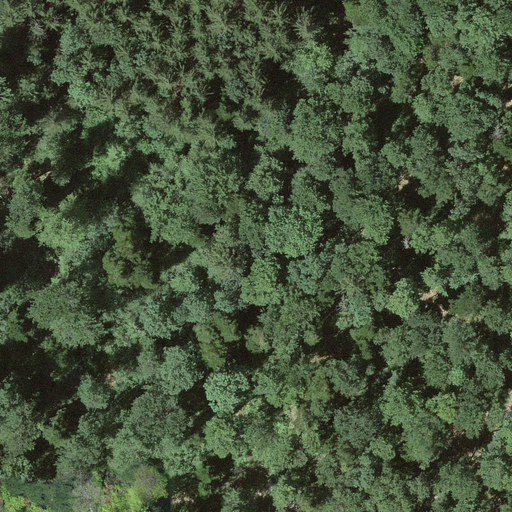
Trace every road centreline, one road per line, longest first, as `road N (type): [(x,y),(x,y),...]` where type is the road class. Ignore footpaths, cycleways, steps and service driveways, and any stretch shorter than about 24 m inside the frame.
road 1 (track): [(254,459),(282,216),(313,144),(365,94),(511,12)]
road 2 (track): [(511,224),(254,459),(211,511)]
